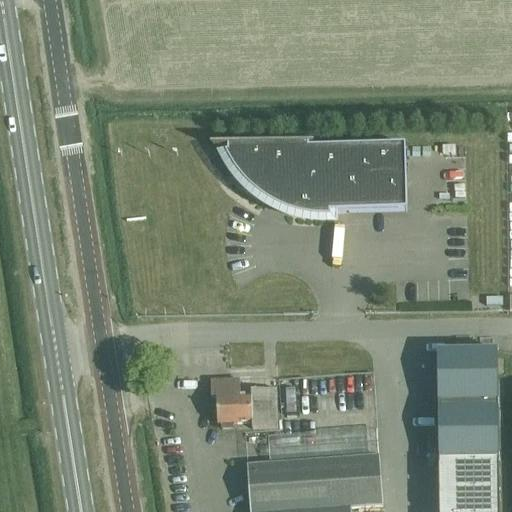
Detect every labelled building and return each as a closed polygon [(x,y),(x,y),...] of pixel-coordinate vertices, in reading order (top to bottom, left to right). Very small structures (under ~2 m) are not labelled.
[(320,221),(329,221),(334,221),(334,219),(332,219),(332,215),(406,213),(405,148),(308,151),(308,148),(309,148),(309,146),(217,148),(217,150),(228,150),(228,154),(225,155),(224,154),(224,155),(228,163),(233,171),(239,179),(245,186),(252,192),(259,198),(267,204),(275,208),(283,212),(292,216),(301,218),(311,220),(320,221)] [(502,299),(486,300),(486,308),(502,308),(502,299)] [(499,511),(497,354),(437,355),(439,511),(499,511)] [(210,383),(210,400),(215,400),(215,427),(220,427),(220,431),(234,431),(234,426),(251,426),(251,431),(276,431),(276,393),(250,393),(251,402),(239,402),(239,382),(210,383)] [(248,511),(351,511),(380,509),(377,460),(245,469),(248,511)]
